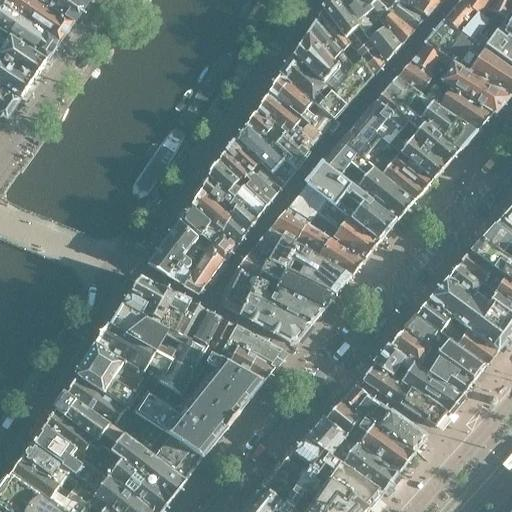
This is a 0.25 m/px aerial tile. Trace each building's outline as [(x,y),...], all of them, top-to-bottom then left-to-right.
[(35,0),(0,0),(0,4),(60,45),(63,47),(68,41),(64,38),(73,25),(35,0)] [(91,6),(88,4),(82,0),(35,0),(73,25),(83,10),(87,13),(91,6)] [(238,33),(239,37),(240,39),(243,40),(247,39),(249,38),(253,34),(256,30),(275,0),(255,0),(242,20),(239,26),(238,30),(238,33)] [(365,39),(334,0),(331,0),(324,12),(357,57),(369,43),(365,39)] [(383,17),(364,0),(334,0),(365,39),(377,25),(383,17)] [(380,0),(364,0),(383,17),(384,16),(390,10),(380,0)] [(424,5),(427,0),(396,0),(395,4),(409,11),(412,5),(415,6),(418,1),(424,5)] [(446,0),(427,0),(424,5),(418,1),(415,6),(412,5),(409,11),(426,19),(434,9),(436,11),(446,0)] [(478,17),(492,0),(466,0),(462,5),(478,17)] [(511,20),(511,17),(511,0),(492,0),(478,17),(496,30),(501,17),(511,20)] [(60,45),(0,4),(0,32),(46,64),(60,45)] [(426,19),(409,11),(395,4),(390,10),(384,16),(413,34),(426,19)] [(478,17),(462,5),(445,25),(511,72),(511,41),(504,36),(496,30),(478,17)] [(357,57),(324,12),(316,24),(354,72),(363,64),(357,57)] [(400,48),(413,34),(384,16),(383,17),(377,25),(400,48)] [(354,72),(316,24),(309,37),(345,83),(354,72)] [(400,48),(377,25),(365,39),(369,43),(386,64),(400,48)] [(511,72),(445,25),(425,48),(441,58),(457,67),(464,54),(477,62),(470,74),(510,98),(510,97),(511,94),(511,72)] [(0,60),(34,83),(43,69),(46,72),(50,66),(46,64),(0,32),(0,60)] [(345,83),(309,37),(294,59),(325,88),(330,93),(347,109),(374,78),(363,64),(354,72),(345,83)] [(386,64),(369,43),(357,57),(363,64),(374,78),(386,65),(386,64)] [(510,98),(470,74),(458,67),(453,77),(436,67),(441,58),(425,48),(411,64),(432,78),(443,85),(475,105),(493,116),(510,98)] [(215,62),(211,68),(173,125),(187,134),(225,77),(228,71),(230,66),(230,63),(230,58),(228,56),(226,56),(221,57),(219,58),(215,62)] [(317,96),(325,88),(294,59),(285,72),(281,69),(277,75),(281,78),(312,104),(319,110),(334,123),(347,109),(330,93),(322,101),(317,96)] [(21,101),(25,103),(29,97),(25,95),(34,83),(0,60),(0,88),(20,102),(21,101)] [(425,89),(432,78),(411,64),(396,80),(424,99),(429,92),(425,89)] [(312,117),(305,112),(312,104),(281,78),(269,96),(299,119),(309,127),(301,137),(295,143),(308,154),(322,137),(322,138),(334,123),(319,110),(312,117)] [(476,134),(424,99),(396,80),(385,93),(459,154),(461,152),(459,150),(463,147),(464,148),(476,134)] [(493,116),(475,105),(443,85),(438,93),(431,89),(429,92),(424,99),(476,134),(477,133),(481,128),(482,128),(493,116)] [(20,102),(0,88),(0,115),(8,121),(20,102)] [(459,154),(385,93),(376,104),(394,119),(379,139),(389,148),(432,183),(459,154)] [(308,154),(295,143),(301,137),(291,130),(299,119),(269,96),(259,112),(286,135),(273,152),(296,172),(309,155),(308,154)] [(389,148),(379,139),(394,119),(376,104),(358,126),(357,125),(341,145),(323,167),(342,182),(359,160),(372,170),(380,159),(389,148)] [(286,135),(259,112),(258,112),(247,128),(273,152),(286,135)] [(296,172),(273,152),(247,128),(235,144),(257,163),(262,168),(283,187),(296,172)] [(163,145),(159,150),(127,198),(139,207),(172,158),(175,153),(176,148),(177,146),(176,142),(175,140),(172,139),(168,141),(166,142),(163,145)] [(257,163),(235,144),(235,145),(228,154),(249,173),(253,168),(257,163)] [(432,183),(389,148),(380,159),(387,164),(391,159),(399,165),(394,171),(396,172),(423,193),(432,183)] [(249,173),(228,154),(220,165),(239,182),(240,184),(244,179),(249,173)] [(423,193),(396,172),(392,177),(383,169),(387,164),(380,159),(372,170),(413,203),(414,202),(417,198),(418,198),(423,193)] [(413,203),(372,170),(359,160),(342,182),(396,223),(413,203)] [(235,188),(239,182),(220,165),(210,179),(210,180),(233,200),(239,192),(235,188)] [(396,223),(342,182),(323,167),(321,168),(321,169),(308,186),(307,185),(306,187),(379,244),(385,237),(384,237),(384,230),(391,229),(391,230),(396,223)] [(284,187),(283,187),(262,168),(258,173),(253,168),(249,173),(275,197),(284,187)] [(275,197),(249,173),(244,179),(249,184),(245,189),(267,209),(276,197),(275,197)] [(233,200),(210,180),(201,193),(223,213),(233,200)] [(245,189),(240,184),(239,182),(235,188),(239,192),(233,200),(257,222),(267,209),(245,189)] [(378,245),(379,244),(306,187),(289,210),(310,224),(365,261),(366,260),(365,259),(375,247),(375,248),(378,244),(378,245)] [(247,234),(223,213),(201,193),(192,208),(213,227),(237,248),(238,248),(247,235),(247,234)] [(257,222),(233,200),(223,213),(247,234),(257,222)] [(213,227),(192,208),(182,223),(202,240),(213,227)] [(316,232),(308,227),(310,224),(289,210),(288,209),(270,231),(301,249),(316,232)] [(511,211),(511,210),(504,218),(505,219),(500,224),(499,223),(497,226),(496,226),(495,227),(496,228),(511,238),(511,211)] [(183,264),(200,242),(181,225),(177,222),(169,234),(173,237),(162,252),(183,264)] [(237,248),(213,227),(202,240),(206,243),(204,245),(209,250),(224,263),(237,248)] [(511,238),(496,228),(492,232),(490,235),(489,235),(484,242),(511,261),(511,238)] [(351,279),(301,249),(270,231),(250,255),(269,265),(286,273),(296,278),(335,298),(337,296),(336,296),(344,287),(351,279)] [(363,263),(316,232),(301,249),(351,279),(351,278),(363,263)] [(209,250),(204,245),(200,242),(183,264),(170,279),(185,288),(209,250)] [(511,261),(484,242),(481,244),(482,244),(475,251),(471,255),(511,284),(511,261)] [(211,287),(226,265),(224,263),(209,250),(185,288),(200,296),(208,285),(211,287)] [(170,279),(183,264),(162,252),(151,268),(170,279)] [(259,282),(269,265),(250,255),(237,271),(259,282)] [(511,284),(471,255),(459,270),(491,292),(511,307),(511,284)] [(335,298),(296,278),(291,289),(281,284),(286,273),(269,265),(259,282),(323,312),(324,311),(328,306),(329,306),(335,298)] [(491,292),(459,270),(448,282),(480,305),(491,292)] [(252,296),(259,282),(237,271),(223,300),(223,308),(224,308),(240,317),(252,296)] [(158,328),(174,298),(160,291),(141,281),(131,297),(150,308),(143,320),(158,328)] [(323,312),(259,282),(252,296),(275,308),(311,326),(323,312)] [(511,307),(491,292),(480,305),(448,282),(429,304),(459,326),(497,353),(511,335),(511,307)] [(263,330),(275,308),(252,296),(240,317),(263,330)] [(143,320),(150,308),(131,297),(123,309),(143,320)] [(189,345),(206,314),(190,306),(174,298),(158,328),(189,345)] [(459,326),(429,304),(417,318),(440,334),(448,340),(459,326)] [(298,343),(311,326),(275,308),(263,330),(290,345),(292,345),(293,345),(295,345),(296,345),(297,344),(298,343)] [(158,328),(143,320),(123,309),(111,329),(195,377),(205,359),(207,355),(204,353),(189,345),(158,328)] [(204,353),(221,322),(206,314),(189,345),(204,353)] [(440,334),(417,318),(404,332),(427,349),(440,334)] [(219,361),(221,358),(227,346),(236,330),(221,322),(204,353),(207,355),(217,360),(219,361)] [(497,353),(459,326),(448,340),(485,367),(486,367),(497,354),(497,353)] [(252,397),(255,393),(256,394),(257,393),(256,392),(259,388),(260,388),(261,387),(261,388),(263,385),(225,365),(219,361),(217,360),(216,361),(214,362),(213,362),(212,362),(211,362),(205,359),(195,377),(111,329),(99,349),(162,387),(150,404),(145,401),(134,416),(138,419),(202,461),(202,460),(204,458),(205,457),(204,456),(207,452),(208,453),(209,452),(208,451),(211,447),(212,448),(213,446),(214,446),(215,445),(215,444),(224,432),(225,433),(226,431),(228,429),(230,426),(235,420),(237,417),(238,417),(239,415),(240,413),(250,401),(252,400),(251,399),(252,398),(252,397)] [(427,349),(404,332),(401,329),(398,333),(397,335),(400,337),(391,347),(391,348),(408,359),(413,353),(420,357),(427,349)] [(282,356),(271,350),(268,349),(268,348),(267,347),(236,330),(227,346),(274,371),(275,370),(281,362),(282,362),(283,360),(282,360),(281,357),(282,356)] [(485,367),(448,340),(440,334),(427,349),(473,382),(475,380),(474,380),(484,368),(485,367)] [(274,371),(227,346),(221,358),(227,361),(225,365),(263,385),(274,372),(274,371)] [(462,396),(408,359),(391,348),(389,350),(387,353),(380,361),(378,364),(377,364),(375,366),(391,376),(447,413),(448,413),(462,396)] [(162,387),(99,349),(79,380),(134,416),(145,401),(150,404),(162,387)] [(473,382),(427,349),(420,357),(413,353),(408,359),(462,396),(474,382),(473,382)] [(377,392),(391,376),(375,366),(363,382),(377,392)] [(447,413),(391,376),(377,392),(399,406),(434,429),(447,413)] [(134,416),(79,380),(67,396),(118,433),(126,422),(133,427),(138,419),(134,416)] [(355,414),(368,399),(355,390),(354,391),(355,391),(352,394),(351,394),(342,404),(355,414)] [(124,438),(118,433),(67,396),(56,412),(98,443),(105,434),(114,441),(108,450),(113,454),(124,438)] [(366,422),(379,407),(371,401),(370,401),(368,399),(355,414),(366,422)] [(397,476),(350,441),(366,422),(355,414),(342,404),(341,405),(325,422),(307,442),(324,454),(383,495),(397,476)] [(377,430),(390,415),(379,407),(366,422),(377,430)] [(108,450),(98,443),(56,412),(46,427),(46,428),(109,474),(119,461),(111,456),(113,454),(108,450)] [(422,438),(414,432),(409,428),(394,418),(391,416),(391,415),(390,415),(377,430),(413,456),(423,444),(422,443),(422,438)] [(202,461),(138,419),(133,427),(124,438),(186,483),(201,461),(202,461)] [(413,456),(377,430),(366,422),(350,441),(397,476),(413,456)] [(109,474),(46,428),(45,428),(32,447),(95,493),(105,479),(109,474)] [(124,438),(113,454),(111,456),(119,461),(109,474),(105,479),(150,511),(163,511),(164,511),(163,511),(165,510),(169,504),(170,504),(177,495),(176,495),(183,486),(186,483),(124,438)] [(312,471),(324,454),(307,442),(293,458),(292,458),(312,471)] [(95,493),(32,447),(22,462),(55,486),(65,493),(85,508),(92,498),(95,493)] [(383,495),(324,454),(312,471),(316,475),(325,463),(331,467),(323,479),(369,511),(383,495)] [(299,488),(312,471),(292,458),(279,474),(299,488)] [(59,500),(50,494),(55,486),(22,462),(12,476),(61,511),(86,511),(88,510),(85,508),(65,493),(59,500)] [(323,479),(316,475),(312,471),(299,488),(286,506),(294,511),(367,511),(369,511),(323,479)] [(286,506),(299,488),(279,474),(264,491),(281,503),(286,506)] [(61,511),(12,476),(8,482),(6,485),(7,486),(8,486),(8,487),(8,488),(8,489),(3,496),(1,499),(0,499),(0,511),(61,511)] [(150,511),(105,479),(95,493),(92,498),(110,511),(150,511)] [(274,511),(281,503),(264,491),(247,511),(274,511)] [(110,511),(92,498),(85,508),(88,510),(86,511),(110,511)] [(294,511),(286,506),(281,503),(274,511),(294,511)]
